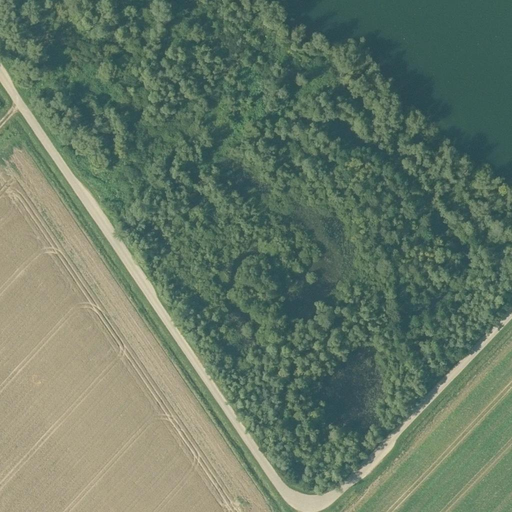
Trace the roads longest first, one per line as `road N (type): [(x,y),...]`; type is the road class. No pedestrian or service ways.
road 1 (track): [(511,281),(405,390),(366,443),(301,498),(123,242)]
road 2 (unclassified): [(280,511),(0,93)]
road 3 (unclassified): [(511,312),(323,511)]
